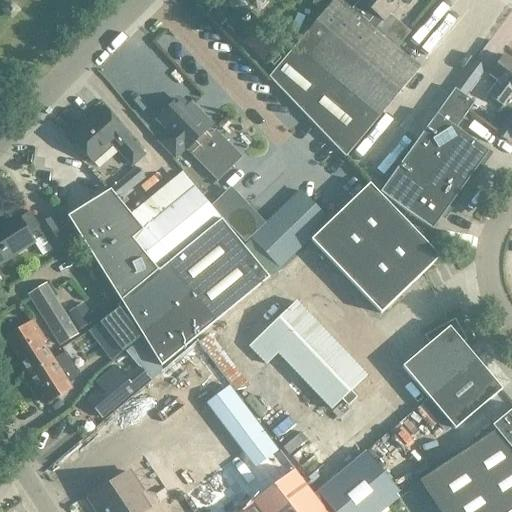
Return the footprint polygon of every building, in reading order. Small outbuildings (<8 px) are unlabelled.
[(336,0),(295,48),(269,78),(346,157),(419,71),(374,32),(383,21),(386,24),(397,11),(394,8),(401,0),(360,0),(359,1),(360,2),(351,13),(336,0)] [(435,0),(423,0),(437,14),(443,7),(435,0)] [(264,65),(282,48),(262,27),(244,45),(264,65)] [(489,128),(496,133),(509,143),(511,138),(511,62),(504,56),(490,76),(498,82),(488,96),(504,108),(489,128)] [(454,90),(463,97),(483,70),(474,64),(454,90)] [(454,90),(413,148),(465,186),(488,153),(475,144),(456,130),(474,105),(463,97),(454,90)] [(220,158),(231,147),(217,132),(211,137),(205,130),(211,124),(193,105),(189,109),(181,100),(160,120),(171,131),(161,142),(176,158),(177,157),(184,165),(194,156),(206,144),(220,158)] [(103,109),(70,138),(92,162),(112,144),(131,166),(143,156),(124,134),(125,133),(103,109)] [(377,160),(396,126),(388,122),(368,155),(377,160)] [(206,144),(194,156),(218,181),(242,158),(231,147),(220,158),(206,144)] [(465,186),(413,148),(380,194),(432,231),(465,186)] [(273,275),(197,184),(137,233),(110,191),(70,217),(71,218),(81,234),(160,367),(273,275)] [(315,242),(313,245),(383,317),(442,260),(372,188),(334,224),(335,225),(315,242)] [(250,238),(282,271),(291,281),(316,257),(305,245),(312,239),(315,242),(335,225),(334,224),(332,226),(300,190),(250,238)] [(69,242),(58,226),(53,219),(42,226),(42,227),(30,234),(19,216),(0,228),(0,266),(36,243),(47,235),(57,250),(69,242)] [(71,218),(58,226),(69,242),(81,234),(71,218)] [(27,296),(58,346),(77,335),(46,284),(27,296)] [(367,377),(296,304),(262,337),(332,411),(367,377)] [(122,352),(141,337),(117,308),(98,324),(122,352)] [(429,400),(476,360),(462,344),(466,341),(455,320),(425,337),(429,345),(402,368),(417,385),(429,400)] [(5,340),(30,378),(49,365),(54,361),(43,344),(46,342),(34,322),(5,340)] [(76,367),(100,344),(94,337),(69,360),(76,367)] [(476,360),(429,400),(455,430),(502,391),(476,360)] [(49,365),(30,378),(48,406),(73,390),(69,383),(73,380),(69,373),(63,376),(54,361),(49,365)] [(113,379),(108,373),(100,380),(105,386),(87,401),(101,418),(148,378),(140,369),(122,384),(116,377),(113,379)] [(229,387),(206,404),(219,421),(242,403),(229,387)] [(146,390),(115,411),(124,423),(155,402),(146,390)] [(437,511),(511,511),(511,411),(491,429),(495,433),(419,483),(437,511)] [(113,415),(83,444),(93,453),(122,425),(113,415)] [(177,444),(189,435),(176,419),(164,429),(177,444)] [(156,435),(145,442),(160,468),(166,464),(171,474),(188,465),(181,454),(170,460),(156,435)] [(286,462),(267,437),(243,452),(243,467),(256,485),(286,462)] [(314,496),(325,511),(383,511),(399,499),(396,495),(399,493),(366,453),(314,496)] [(325,511),(293,471),(239,511),(325,511)] [(143,493),(130,474),(90,501),(97,511),(147,511),(149,510),(139,495),(143,493)]
